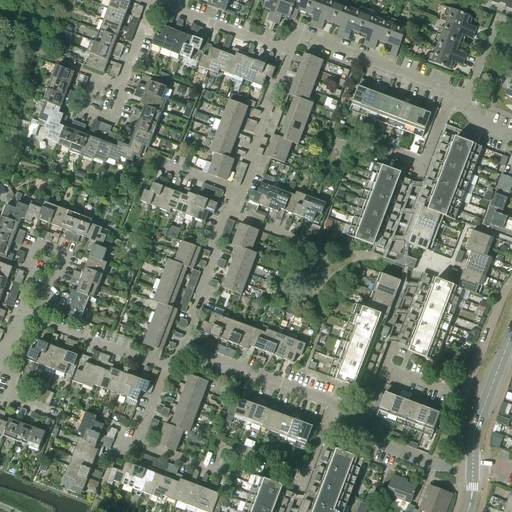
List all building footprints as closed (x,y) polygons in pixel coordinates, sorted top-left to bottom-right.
[(126,14),(131,2),(124,0),(111,0),(109,7),(126,14)] [(225,13),(229,1),(227,0),(208,0),(209,0),(207,6),(225,13)] [(273,22),(281,0),(266,0),(263,8),(269,10),(271,9),(272,11),(271,11),(268,20),(273,22)] [(290,18),(296,0),(281,0),(273,22),(279,24),(282,16),(282,14),(283,13),(285,16),(290,18)] [(307,14),(311,0),(296,0),(290,18),(296,20),(299,11),(298,10),(300,9),(301,12),(307,14)] [(316,28),(326,0),(311,0),(307,14),(312,16),(314,14),(315,16),(314,17),(311,26),(316,28)] [(333,24),(342,0),(340,0),(332,0),(332,2),(326,0),(316,28),(322,30),(325,21),(325,20),(327,19),(328,22),(333,24)] [(342,38),(353,10),(348,8),(349,5),(348,3),(342,0),(333,24),(338,26),(341,24),(342,26),(340,27),(337,36),(342,38)] [(511,0),(489,0),(490,1),(499,4),(499,2),(506,4),(505,6),(511,8),(511,0)] [(122,26),(126,14),(109,7),(104,19),(122,26)] [(359,34),(368,10),(362,8),(360,9),(358,12),(353,10),(342,38),(348,40),(352,31),(351,30),(353,29),(354,32),(359,34)] [(468,22),(470,17),(447,8),(444,14),(442,15),(440,21),(446,23),(474,34),(476,28),(467,25),(466,25),(465,23),(468,22)] [(369,48),(379,20),(374,18),(375,15),(374,13),(368,10),(359,34),(364,36),(367,34),(368,36),(367,37),(363,46),(369,48)] [(385,44),(394,20),(388,18),(386,19),(385,22),(379,20),(369,48),(375,50),(378,41),(377,40),(379,39),(380,42),(385,44)] [(122,26),(104,19),(100,31),(117,38),(120,32),(123,31),(131,34),(134,33),(135,31),(122,26)] [(396,58),(406,30),(400,28),(401,25),(400,23),(394,20),(385,44),(391,46),(394,44),(394,46),(393,47),(390,55),(396,58)] [(474,34),(446,23),(444,29),(441,28),(439,29),(436,35),(460,44),(462,38),(461,35),(463,35),(463,36),(472,39),(474,34)] [(171,40),(174,30),(164,27),(161,36),(156,34),(152,45),(162,49),(166,38),(171,40)] [(180,44),(184,34),(174,30),(171,40),(166,38),(162,49),(171,53),(175,42),(180,44)] [(115,43),(117,38),(100,31),(95,43),(121,53),(124,46),(115,43)] [(190,47),(193,38),(184,34),(180,44),(175,42),(171,53),(181,56),(185,45),(190,47)] [(231,56),(230,55),(226,54),(233,37),(227,35),(226,39),(221,52),(218,62),(212,60),(208,71),(218,74),(220,71),(224,73),(231,56)] [(458,49),(460,44),(436,35),(434,41),(435,44),(438,45),(436,50),(464,60),(466,54),(457,51),(456,52),(455,50),(458,49)] [(191,60),(195,50),(200,52),(204,42),(193,38),(190,47),(185,45),(181,56),(191,60)] [(119,59),(121,53),(95,43),(91,41),(86,52),(91,54),(109,61),(111,56),(119,59)] [(221,52),(211,48),(208,57),(203,55),(198,67),(208,71),(212,60),(218,62),(221,52)] [(243,67),(246,58),(238,54),(239,51),(233,48),(230,55),(231,56),(224,73),(234,76),(238,65),(243,67)] [(464,60),(436,50),(434,55),(431,54),(429,55),(426,61),(450,70),(452,65),(451,62),(452,61),(453,62),(462,66),(464,60)] [(319,72),(323,61),(305,54),(301,65),(319,72)] [(104,73),(109,61),(91,55),(86,66),(104,73)] [(252,71),(256,61),(246,58),(243,67),(238,65),(234,76),(243,80),(247,69),(252,71)] [(262,75),(265,65),(256,61),(252,71),(247,69),(243,80),(253,83),(257,73),(262,75)] [(272,79),(276,69),(265,65),(262,75),(257,73),(253,83),(263,87),(267,77),(272,79)] [(316,81),(319,72),(301,65),(297,74),(316,81)] [(70,85),(74,73),(57,66),(52,78),(70,85)] [(312,92),(316,81),(297,74),(293,85),(312,92)] [(68,90),(70,85),(52,78),(48,90),(74,100),(76,93),(68,90)] [(360,112),(368,90),(364,89),(367,81),(361,79),(351,108),(360,112)] [(168,102),(172,91),(166,89),(167,88),(149,81),(147,87),(138,84),(136,90),(162,100),(166,101),(168,102)] [(369,115),(380,86),(375,84),(372,92),(368,90),(360,112),(369,115)] [(308,102),(312,92),(293,85),(289,96),(295,98),(295,97),(308,102)] [(378,118),(386,97),(382,96),(385,88),(380,86),(369,115),(378,118)] [(71,106),(74,100),(48,90),(43,102),(45,103),(61,108),(63,103),(71,106)] [(162,100),(136,90),(134,96),(142,99),(140,105),(162,113),(166,101),(162,100)] [(387,122),(398,93),(392,91),(390,99),(386,97),(378,118),(387,122)] [(287,102),(289,96),(282,93),(279,101),(281,99),(287,102)] [(398,93),(387,122),(396,125),(404,104),(400,103),(403,95),(398,93)] [(310,115),(314,104),(308,102),(295,97),(295,98),(291,108),(310,115)] [(405,129),(416,100),(410,98),(408,105),(404,104),(396,125),(405,129)] [(244,118),(248,107),(229,100),(225,111),(244,118)] [(414,132),(422,111),(418,109),(421,102),(416,100),(405,129),(414,132)] [(61,108),(45,103),(39,121),(46,124),(46,123),(52,125),(55,118),(61,121),(64,115),(59,113),(59,112),(61,108)] [(283,112),(285,106),(278,103),(275,111),(277,110),(283,112)] [(158,125),(162,113),(140,105),(144,107),(142,112),(134,108),(132,112),(131,115),(158,125)] [(423,136),(429,121),(433,122),(438,108),(428,105),(426,112),(422,111),(414,132),(423,136)] [(306,125),(310,115),(291,108),(287,118),(306,125)] [(240,128),(244,118),(225,111),(222,121),(240,128)] [(279,122),(281,116),(274,113),(271,121),(273,120),(279,122)] [(153,136),(158,125),(131,115),(129,121),(138,124),(135,130),(153,136)] [(58,145),(65,127),(60,125),(61,121),(55,118),(52,125),(46,123),(46,124),(44,129),(50,131),(48,136),(47,135),(45,138),(58,145)] [(302,135),(306,125),(287,118),(283,128),(302,135)] [(37,130),(38,126),(37,126),(38,122),(32,120),(27,133),(35,136),(38,131),(37,130)] [(70,150),(80,123),(73,121),(70,129),(65,127),(58,145),(70,150)] [(237,138),(240,128),(222,121),(218,131),(237,138)] [(81,156),(88,136),(83,134),(86,126),(80,123),(70,150),(69,152),(81,156)] [(275,132),(278,126),(270,123),(267,131),(270,130),(275,132)] [(298,146),(302,135),(283,128),(279,138),(293,143),(292,143),(298,146)] [(149,148),(153,136),(135,130),(131,141),(149,148)] [(233,148),(237,138),(218,131),(214,141),(233,148)] [(93,158),(100,141),(88,136),(81,156),(93,161),(94,159),(93,158)] [(289,153),(292,143),(293,143),(279,138),(274,136),(270,146),(289,153)] [(455,221),(482,148),(456,138),(429,210),(426,208),(426,209),(444,216),(455,221)] [(105,163),(112,145),(100,141),(93,158),(94,159),(105,163)] [(140,158),(144,147),(149,148),(131,141),(129,146),(125,145),(122,152),(129,154),(126,160),(132,162),(135,156),(140,158)] [(229,158),(233,148),(214,141),(210,152),(234,161),(235,160),(229,158)] [(122,152),(125,145),(119,143),(117,147),(112,145),(105,163),(106,163),(107,159),(119,163),(121,158),(126,160),(129,154),(122,152)] [(285,164),(289,153),(270,146),(266,157),(285,164)] [(231,171),(234,161),(210,152),(215,154),(212,164),(231,171)] [(193,157),(187,155),(185,161),(191,163),(193,157)] [(374,246),(393,197),(402,174),(399,173),(375,163),(347,236),(374,246)] [(227,182),(231,171),(212,164),(208,175),(227,182)] [(239,167),(236,173),(244,176),(247,168),(244,169),(239,167)] [(501,197),(507,199),(511,187),(511,167),(511,168),(508,178),(502,176),(497,188),(503,191),(501,196),(501,197)] [(235,177),(232,183),(240,186),(243,178),(240,179),(235,177)] [(268,198),(272,187),(273,182),(263,179),(258,194),(253,192),(249,202),(247,208),(253,210),(257,211),(259,206),(263,196),(268,198)] [(160,197),(164,187),(153,184),(150,193),(145,191),(141,202),(151,206),(155,195),(160,197)] [(204,193),(210,195),(213,187),(206,185),(207,187),(204,193)] [(170,200),(173,191),(164,187),(160,197),(155,195),(151,206),(160,210),(165,198),(170,200)] [(195,207),(198,197),(190,193),(191,190),(185,187),(182,195),(183,195),(176,212),(186,215),(190,205),(195,207)] [(277,202),(281,191),(272,187),(268,198),(263,196),(259,206),(269,209),(272,200),(277,202)] [(214,196),(220,199),(223,191),(215,188),(216,191),(214,196)] [(183,195),(182,195),(173,191),(170,200),(165,198),(160,210),(170,213),(172,210),(176,212),(183,195)] [(284,211),(291,194),(281,191),(277,202),(272,200),(269,209),(277,213),(276,216),(282,219),(285,212),(284,211)] [(303,208),(307,197),(297,193),(295,196),(291,194),(284,211),(285,212),(294,215),(297,206),(303,208)] [(511,221),(507,220),(508,218),(501,215),(507,199),(501,197),(501,196),(495,194),(483,225),(502,232),(503,230),(506,232),(506,234),(511,236),(511,221)] [(204,210),(208,200),(198,197),(195,207),(190,205),(186,215),(195,219),(199,208),(204,210)] [(312,211),(316,200),(307,197),(303,208),(297,206),(294,215),(303,219),(307,209),(312,211)] [(214,214),(218,204),(208,200),(204,210),(199,208),(195,219),(205,223),(209,213),(214,214)] [(303,219),(319,224),(326,204),(316,200),(312,211),(307,209),(303,219)] [(39,220),(44,207),(43,207),(32,202),(30,208),(24,206),(22,212),(28,214),(25,220),(32,223),(33,218),(39,220)] [(50,225),(57,207),(45,202),(43,207),(44,207),(39,220),(50,225)] [(22,212),(24,206),(18,203),(16,209),(6,206),(2,217),(6,219),(19,224),(21,219),(25,220),(28,214),(22,212)] [(62,229),(69,212),(57,207),(50,225),(62,229)] [(441,225),(444,216),(426,209),(422,218),(441,225)] [(70,242),(80,216),(69,212),(62,229),(68,231),(64,240),(70,242)] [(90,224),(91,225),(93,220),(80,216),(70,242),(77,244),(80,236),(85,238),(90,224)] [(17,230),(19,224),(6,219),(2,217),(0,221),(0,230),(23,239),(26,233),(17,230)] [(437,234),(441,225),(422,218),(419,227),(437,234)] [(106,237),(101,234),(103,229),(91,225),(90,224),(85,238),(91,240),(89,244),(95,247),(98,241),(104,243),(106,237)] [(255,242),(259,231),(240,224),(236,235),(255,242)] [(317,239),(320,231),(307,226),(305,232),(306,235),(317,239)] [(434,243),(437,234),(419,227),(415,236),(434,243)] [(23,239),(0,230),(0,243),(11,247),(12,242),(21,245),(23,239)] [(490,248),(494,239),(472,231),(469,240),(490,248)] [(251,252),(255,242),(236,235),(232,246),(238,248),(238,247),(257,254),(251,252)] [(430,252),(434,243),(415,236),(412,245),(430,252)] [(487,257),(490,248),(469,240),(465,250),(471,252),(471,251),(486,257),(487,257)] [(103,262),(107,250),(102,248),(104,243),(98,241),(95,247),(89,244),(87,250),(91,252),(89,257),(103,262)] [(197,260),(201,249),(182,242),(178,253),(197,260)] [(0,257),(6,260),(11,247),(0,243),(0,257)] [(253,265),(257,254),(238,247),(238,248),(234,258),(253,265)] [(489,268),(492,259),(487,257),(486,257),(471,251),(471,252),(468,261),(489,268)] [(193,270),(197,260),(178,253),(175,262),(188,267),(187,268),(193,270)] [(103,276),(107,264),(103,262),(89,257),(85,269),(103,276)] [(249,275),(253,265),(234,258),(230,268),(249,275)] [(184,278),(187,268),(188,267),(175,262),(169,260),(165,271),(184,278)] [(485,277),(489,268),(468,261),(464,270),(485,277)] [(0,276),(8,280),(13,268),(0,263),(0,276)] [(245,285),(249,275),(230,268),(227,278),(245,285)] [(98,287),(103,276),(85,269),(83,274),(75,271),(72,277),(98,287)] [(485,277),(464,270),(461,279),(482,286),(485,277)] [(180,288),(184,278),(165,271),(161,281),(180,288)] [(395,290),(399,280),(380,273),(377,283),(395,290)] [(0,290),(4,292),(8,280),(0,276),(0,290)] [(94,299),(98,287),(72,277),(70,284),(74,285),(72,290),(76,292),(90,297),(90,298),(94,299)] [(241,295),(245,285),(227,278),(223,288),(241,295)] [(479,296),(482,286),(461,279),(458,287),(458,288),(463,290),(479,296)] [(436,362),(463,290),(458,288),(458,287),(439,280),(412,353),(436,362)] [(176,298),(180,288),(161,281),(157,291),(176,298)] [(392,299),(395,290),(377,283),(373,292),(392,299)] [(85,309),(90,298),(90,297),(76,292),(72,290),(70,296),(62,293),(59,299),(87,310),(85,309)] [(172,309),(172,308),(176,298),(157,291),(153,302),(159,304),(172,309)] [(388,308),(392,299),(373,292),(370,301),(388,308)] [(83,322),(87,310),(59,299),(57,305),(65,308),(63,314),(83,322)] [(385,317),(388,308),(370,301),(367,309),(366,310),(385,317)] [(174,321),(178,310),(172,308),(172,309),(159,304),(155,314),(174,321)] [(365,351),(369,341),(367,340),(370,332),(372,333),(375,324),(381,326),(385,317),(366,310),(367,309),(358,306),(331,379),(352,387),(355,377),(353,376),(356,368),(359,369),(362,359),(360,358),(363,350),(365,351)] [(218,328),(223,317),(213,313),(209,324),(204,322),(200,332),(210,336),(214,326),(218,328)] [(170,331),(174,321),(155,314),(151,324),(170,331)] [(228,332),(232,321),(223,317),(218,328),(214,326),(210,336),(220,339),(223,330),(228,332)] [(237,335),(242,324),(232,321),(228,332),(223,330),(220,339),(229,343),(233,334),(237,335)] [(166,341),(170,331),(151,324),(147,334),(166,341)] [(247,339),(251,328),(242,324),(237,335),(233,334),(229,343),(239,347),(242,337),(247,339)] [(273,345),(277,334),(268,330),(269,328),(263,326),(261,332),(254,349),(255,349),(264,352),(268,343),(273,345)] [(254,349),(261,332),(251,328),(247,339),(242,337),(239,347),(247,350),(246,354),(252,356),(255,349),(254,349)] [(162,352),(166,341),(147,334),(143,345),(162,352)] [(282,348),(286,337),(277,334),(273,345),(268,343),(264,352),(274,356),(277,347),(282,348)] [(292,352),(296,341),(286,337),(282,348),(277,347),(274,356),(283,359),(287,350),(292,352)] [(36,364),(40,353),(45,355),(49,345),(39,341),(36,351),(31,349),(26,360),(36,364)] [(302,356),(306,345),(296,341),(292,352),(287,350),(283,359),(293,363),(297,354),(302,356)] [(46,367),(50,357),(55,359),(59,349),(49,345),(45,355),(40,353),(36,364),(46,367)] [(65,362),(68,352),(59,349),(55,359),(50,357),(46,367),(55,371),(59,360),(65,362)] [(95,351),(92,357),(94,360),(98,361),(101,354),(100,353),(95,351)] [(65,375),(69,365),(74,366),(78,356),(68,352),(65,362),(59,360),(55,371),(65,375)] [(92,376),(96,367),(89,364),(91,359),(81,355),(79,361),(80,362),(73,382),(83,385),(87,374),(92,376)] [(117,383),(121,372),(112,369),(114,365),(108,363),(105,370),(99,388),(108,391),(112,381),(117,383)] [(105,370),(96,367),(92,376),(87,374),(83,385),(93,389),(94,386),(99,388),(105,370)] [(127,386),(130,376),(121,372),(117,383),(112,381),(108,391),(118,395),(122,384),(127,386)] [(136,390),(142,374),(140,380),(130,376),(127,386),(122,384),(118,395),(127,398),(131,388),(136,390)] [(146,394),(150,383),(146,382),(148,376),(146,375),(146,376),(142,374),(136,390),(131,388),(127,398),(138,402),(141,392),(146,394)] [(204,393),(209,382),(190,375),(186,386),(204,393)] [(387,418),(395,396),(391,395),(394,387),(389,385),(378,414),(387,418)] [(201,403),(204,393),(186,386),(182,396),(201,403)] [(32,399),(38,401),(42,390),(37,387),(32,399)] [(38,401),(44,404),(48,392),(42,390),(38,401)] [(396,421),(407,392),(402,390),(399,398),(395,396),(387,418),(396,421)] [(44,404),(49,406),(54,394),(48,392),(44,404)] [(242,424),(250,403),(246,402),(249,394),(243,392),(238,405),(233,403),(232,406),(230,405),(224,421),(226,422),(225,426),(230,428),(233,421),(242,424)] [(405,424),(413,403),(410,402),(412,394),(407,392),(396,421),(405,424)] [(197,413),(201,403),(182,396),(178,406),(197,413)] [(251,428),(262,399),(256,397),(254,404),(250,403),(242,424),(251,428)] [(414,428),(425,399),(420,397),(417,405),(413,403),(405,424),(414,428)] [(260,431),(268,410),(264,408),(267,401),(262,399),(251,428),(260,431)] [(423,431),(431,410),(428,409),(430,401),(425,399),(414,428),(423,431)] [(269,434),(280,406),(274,404),(271,411),(268,410),(260,431),(269,434)] [(433,435),(443,406),(438,404),(435,411),(431,410),(423,431),(433,435)] [(193,423),(197,413),(178,406),(174,416),(193,423)] [(278,438),(286,417),(282,415),(285,408),(280,406),(269,434),(278,438)] [(3,437),(8,424),(8,423),(3,422),(6,413),(0,410),(0,440),(2,441),(4,437),(3,437)] [(287,441),(298,412),(292,411),(290,418),(286,417),(278,438),(287,441)] [(296,445),(304,423),(300,422),(303,415),(298,412),(287,441),(296,445)] [(95,422),(97,417),(86,413),(82,422),(93,427),(91,432),(101,435),(104,425),(95,422)] [(189,433),(193,423),(174,416),(171,426),(189,433)] [(305,448),(316,419),(309,417),(306,424),(304,423),(296,445),(305,448)] [(15,442),(22,424),(10,419),(8,423),(8,424),(3,437),(4,437),(15,442)] [(152,420),(149,427),(151,426),(157,429),(159,423),(152,420)] [(114,440),(101,435),(91,432),(93,427),(82,422),(78,433),(82,434),(80,438),(97,445),(98,441),(106,444),(107,443),(110,444),(113,442),(114,440)] [(27,446),(34,428),(22,424),(15,442),(27,446)] [(180,442),(184,432),(189,434),(189,433),(171,426),(165,424),(161,435),(180,442)] [(39,451),(46,433),(34,428),(27,446),(39,451)] [(148,430),(145,438),(147,436),(153,439),(155,433),(148,430)] [(176,452),(180,442),(161,435),(157,445),(176,452)] [(104,447),(97,445),(80,438),(76,448),(87,452),(86,457),(95,461),(96,457),(100,458),(104,447)] [(86,457),(87,452),(76,448),(73,458),(84,462),(82,467),(91,470),(95,461),(86,457)] [(341,511),(361,459),(337,450),(314,511),(341,511)] [(141,453),(133,451),(135,453),(133,459),(138,461),(141,453)] [(150,457),(143,454),(144,457),(142,463),(148,465),(150,457)] [(82,467),(84,462),(73,458),(69,467),(80,471),(79,476),(88,480),(89,476),(100,480),(103,474),(91,470),(82,467)] [(160,461),(153,458),(154,460),(152,466),(157,468),(160,461)] [(169,464),(162,462),(163,464),(161,470),(167,472),(169,464)] [(133,476),(136,467),(126,463),(123,472),(112,468),(106,484),(112,486),(114,482),(123,485),(128,474),(133,476)] [(179,468),(172,465),(173,468),(171,473),(176,475),(177,474),(179,468)] [(99,484),(88,480),(79,476),(80,471),(69,467),(63,482),(67,484),(64,489),(81,496),(83,490),(84,490),(86,485),(97,489),(99,484)] [(142,479),(146,470),(136,467),(133,476),(128,474),(123,485),(133,489),(137,478),(142,479)] [(151,483),(155,474),(146,470),(142,479),(137,478),(133,489),(142,492),(147,481),(151,483)] [(160,486),(164,477),(155,474),(151,483),(147,481),(142,492),(152,496),(156,485),(160,486)] [(186,493),(190,483),(181,480),(183,476),(177,474),(176,475),(174,481),(168,498),(177,502),(182,491),(186,493)] [(273,511),(283,486),(256,476),(242,511),(273,511)] [(411,503),(417,488),(401,482),(402,479),(393,476),(386,494),(411,503)] [(168,498),(174,481),(164,477),(160,486),(156,485),(152,496),(162,500),(163,497),(168,498)] [(196,497),(200,487),(190,483),(186,493),(182,491),(177,502),(187,506),(191,495),(196,497)] [(206,501),(210,491),(200,487),(196,497),(191,495),(187,506),(197,509),(201,499),(206,501)] [(424,511),(444,511),(451,495),(429,487),(420,510),(424,511)] [(219,511),(225,497),(220,495),(210,491),(206,501),(201,499),(197,509),(204,511),(219,511)] [(511,511),(511,504),(507,503),(503,511),(511,511)]
